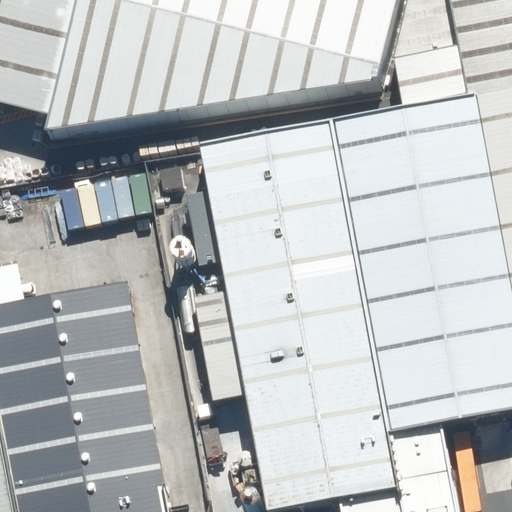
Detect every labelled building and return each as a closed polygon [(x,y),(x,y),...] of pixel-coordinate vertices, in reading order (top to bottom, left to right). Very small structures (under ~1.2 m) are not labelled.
[(405,0),(12,0),(0,51),(0,114),(57,128),(52,148),(380,98),(405,0)] [(511,294),(511,0),(455,0),(477,109),(511,294)] [(460,511),(445,435),(511,422),(511,294),(477,109),(335,135),(405,498),(407,511),(460,511)] [(331,511),(405,498),(335,135),(201,161),(267,511),(331,511)] [(170,511),(130,291),(0,314),(0,412),(18,511),(170,511)] [(0,511),(18,511),(0,412),(0,511)]
